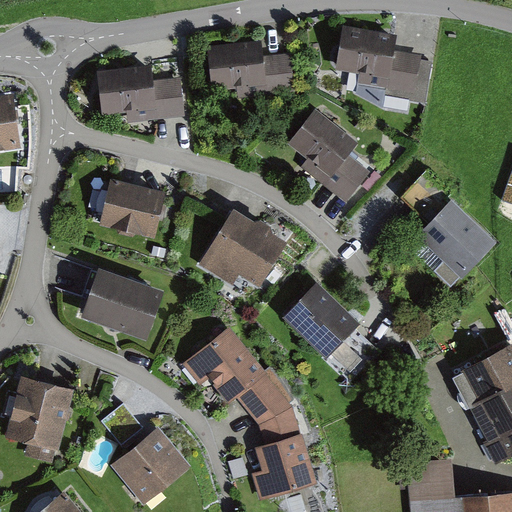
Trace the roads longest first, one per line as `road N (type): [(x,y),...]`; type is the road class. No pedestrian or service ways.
road 1 (residential): [(55,126),(239,176),(311,222),(374,293)]
road 2 (residential): [(358,0),(88,41)]
road 3 (residential): [(29,320),(169,394),(204,430),(215,459)]
road 4 (residential): [(55,126),(29,320)]
